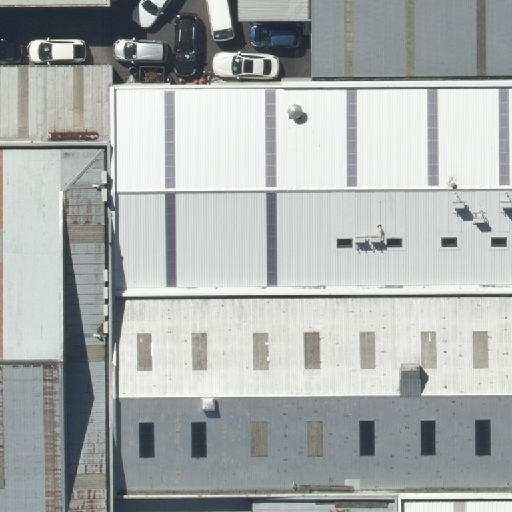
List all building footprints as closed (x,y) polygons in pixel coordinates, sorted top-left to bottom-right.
[(0,0),(0,29),(126,29),(125,0),(0,0)] [(333,0),(261,0),(263,34),(333,34),(333,0)] [(511,100),(511,0),(333,0),(333,34),(335,99),(511,100)] [(135,100),(136,79),(0,79),(0,160),(134,159),(135,100)] [(511,100),(335,99),(135,100),(134,159),(133,307),(511,310),(511,100)] [(128,511),(133,307),(134,159),(0,160),(0,511),(128,511)] [(511,511),(511,310),(133,307),(128,511),(511,511)]
